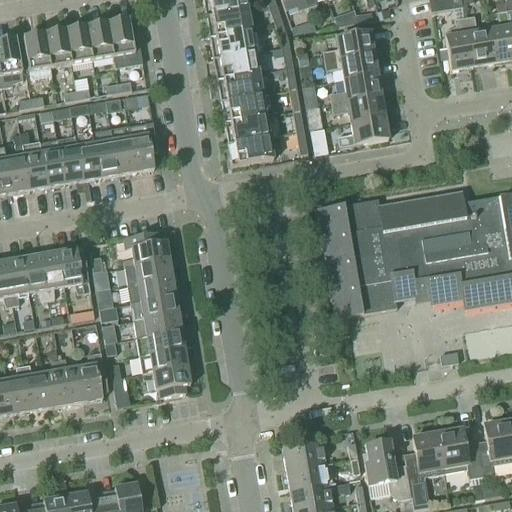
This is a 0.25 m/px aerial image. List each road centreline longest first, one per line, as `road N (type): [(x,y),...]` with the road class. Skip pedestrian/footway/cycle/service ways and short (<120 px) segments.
road 1 (residential): [(237,425),(511,380)]
road 2 (residential): [(199,196),(422,160),(416,119)]
road 3 (residential): [(0,467),(237,425)]
road 4 (residential): [(237,425),(241,406),(199,196)]
road 5 (residential): [(0,235),(199,196)]
road 6 (residential): [(199,196),(160,0)]
